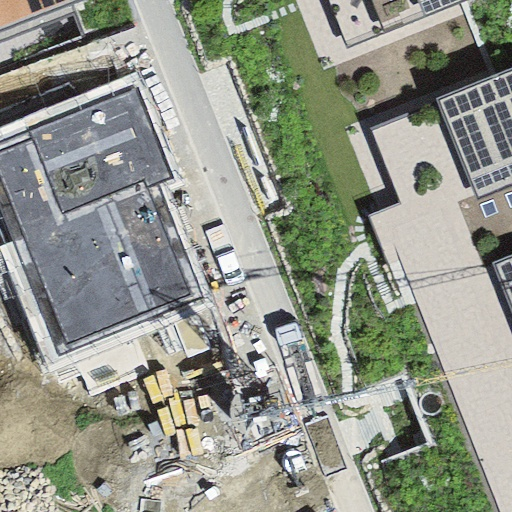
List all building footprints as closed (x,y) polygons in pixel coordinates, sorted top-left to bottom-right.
[(86,0),(0,0),(0,40),(89,6),(86,0)] [(375,0),(391,35),(474,0),(375,0)] [(511,71),(372,127),(409,219),(442,206),(511,180),(511,71)] [(138,79),(0,135),(0,226),(56,362),(211,298),(166,188),(180,182),(138,79)] [(511,261),(492,269),(511,316),(511,261)]
